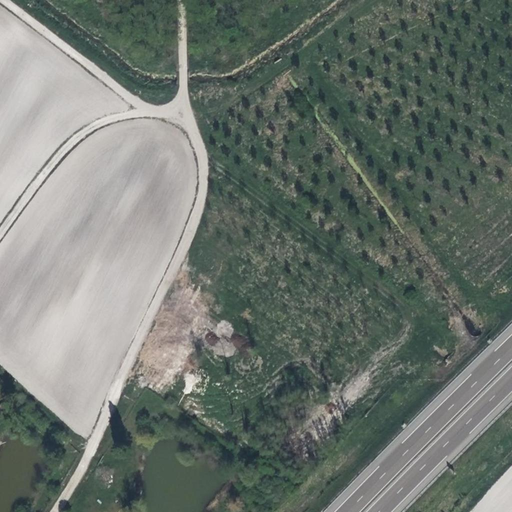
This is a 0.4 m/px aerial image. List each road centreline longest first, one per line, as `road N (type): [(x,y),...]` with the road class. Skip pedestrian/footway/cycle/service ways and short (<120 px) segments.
road 1 (track): [(58,511),(91,459),(190,238),(206,183),(210,155),(189,79),(187,0)]
road 2 (track): [(0,235),(62,149),(90,126),(149,107),(2,0)]
road 3 (motorway): [(511,346),(347,511)]
road 4 (motorway): [(379,511),(511,379)]
